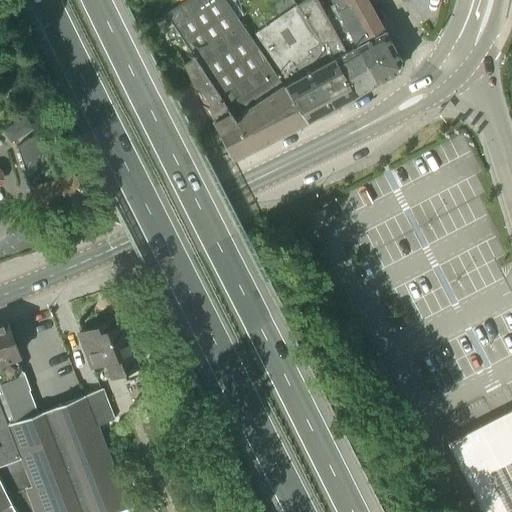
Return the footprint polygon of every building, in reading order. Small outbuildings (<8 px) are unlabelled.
[(307,120),(283,85),(225,0),(185,0),(177,6),(173,0),(165,0),(156,6),(162,16),(166,13),(194,56),(183,63),(195,88),(196,88),(199,88),(209,106),(207,107),(234,157),(307,120)] [(318,0),(306,0),(297,6),(320,44),(324,41),(356,93),(377,82),(333,4),(323,9),(318,0)] [(330,0),(333,4),(377,82),(399,69),(402,60),(401,60),(367,0),(330,0)] [(316,67),(283,85),(307,120),(318,114),(356,93),(324,41),(320,44),(297,6),(254,33),(280,72),(309,56),(316,67)] [(9,126),(3,129),(11,142),(16,138),(9,126)] [(50,132),(43,133),(37,135),(31,137),(24,141),(17,146),(40,212),(78,199),(56,133),(50,132)] [(20,354),(8,322),(0,324),(0,403),(8,423),(38,412),(16,356),(20,354)] [(124,371),(127,379),(141,374),(121,323),(109,327),(107,322),(79,332),(91,365),(106,360),(112,375),(124,371)] [(114,419),(109,406),(102,387),(85,394),(97,426),(114,419)] [(134,511),(131,503),(127,505),(97,426),(85,394),(38,412),(8,424),(20,456),(31,484),(27,486),(36,511),(134,511)] [(0,462),(20,456),(8,423),(0,403),(0,462)] [(511,511),(511,425),(488,438),(481,424),(448,441),(447,441),(483,511),(511,511)] [(0,511),(15,511),(0,480),(0,511)]
